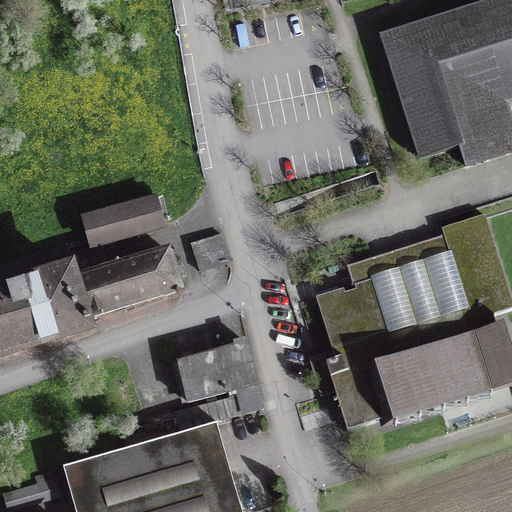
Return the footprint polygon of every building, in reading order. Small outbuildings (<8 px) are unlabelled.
[(490,93),(511,86),(511,0),(497,0),(381,37),(419,160),(502,134),(490,93)] [(163,223),(156,198),(82,218),(89,244),(163,223)] [(485,216),(442,230),(466,308),(510,294),(485,216)] [(230,262),(221,235),(191,244),(200,272),(230,262)] [(69,273),(0,293),(0,356),(87,329),(85,324),(89,323),(88,318),(181,290),(169,252),(72,282),(69,273)] [(336,361),(326,364),(347,431),(379,421),(381,428),(511,387),(511,349),(504,324),(496,327),(493,317),(511,310),(511,301),(510,294),(466,308),(389,331),(375,283),(344,293),(343,289),(316,298),(336,361)] [(180,430),(264,409),(248,344),(178,363),(187,403),(240,390),(242,399),(176,415),(180,430)] [(231,482),(213,425),(66,469),(78,511),(259,511),(272,508),(262,472),(231,482)] [(46,474),(37,477),(39,485),(7,494),(12,510),(53,499),(46,474)]
